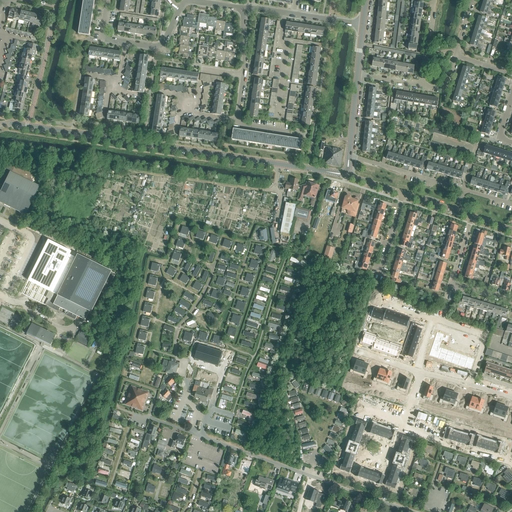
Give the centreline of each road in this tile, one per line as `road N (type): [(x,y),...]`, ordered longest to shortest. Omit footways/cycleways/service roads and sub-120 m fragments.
road 1 (tertiary): [(346,171),(0,124)]
road 2 (residential): [(411,511),(131,413)]
road 3 (residential): [(178,9),(156,48),(101,39),(107,0)]
road 4 (unclassified): [(0,295),(25,300),(48,254),(43,243),(0,221)]
